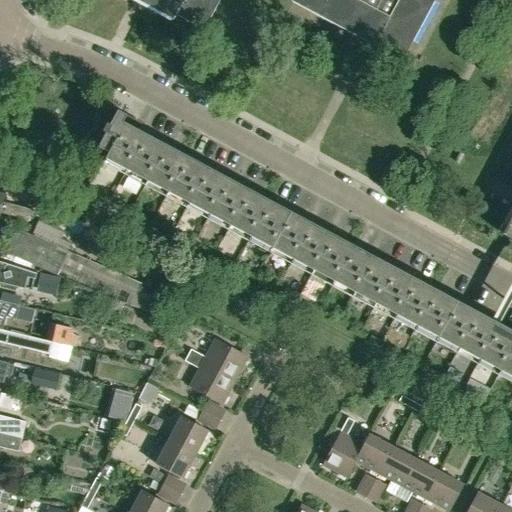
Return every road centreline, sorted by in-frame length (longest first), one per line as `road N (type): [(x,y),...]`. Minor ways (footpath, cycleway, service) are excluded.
road 1 (residential): [(511,283),(106,66),(0,25)]
road 2 (residential): [(364,511),(232,443)]
